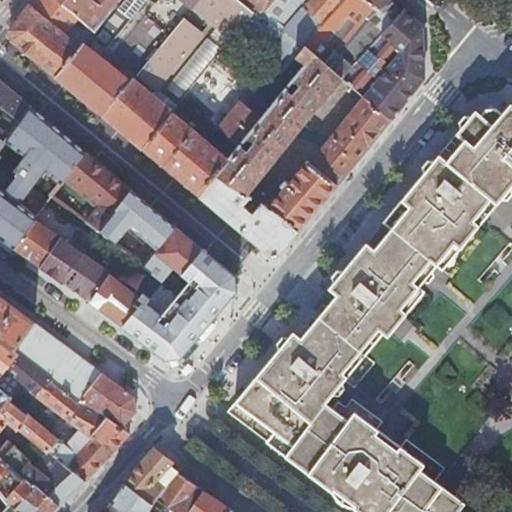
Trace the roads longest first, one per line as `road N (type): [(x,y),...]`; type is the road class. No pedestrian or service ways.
road 1 (residential): [(482,46),(210,372),(177,401)]
road 2 (residential): [(177,401),(0,267)]
road 3 (residential): [(71,511),(177,401)]
